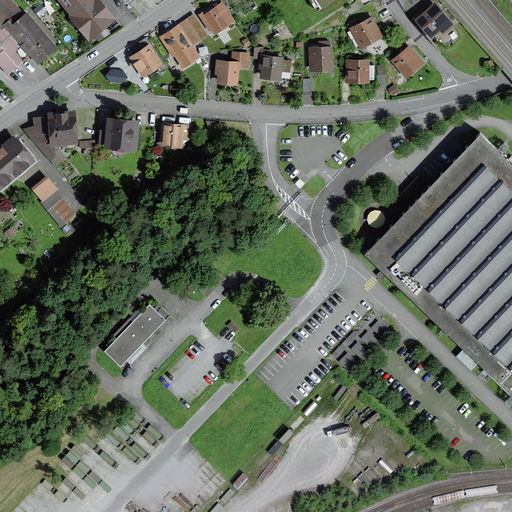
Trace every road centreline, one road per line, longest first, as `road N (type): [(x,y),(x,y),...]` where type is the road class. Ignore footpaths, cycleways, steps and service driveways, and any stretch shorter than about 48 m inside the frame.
road 1 (unclassified): [(62,80),(79,95),(266,112),(378,108),(460,92)]
road 2 (unclassified): [(62,80),(184,0)]
